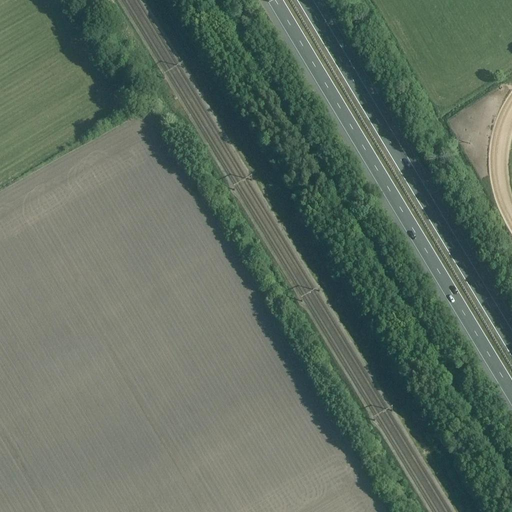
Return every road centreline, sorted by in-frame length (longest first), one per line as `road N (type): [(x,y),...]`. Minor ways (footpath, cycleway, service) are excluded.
road 1 (track): [(511,480),(213,0)]
road 2 (motorway): [(274,0),(511,393)]
road 3 (motorway): [(511,345),(303,0)]
road 4 (track): [(511,256),(361,0)]
